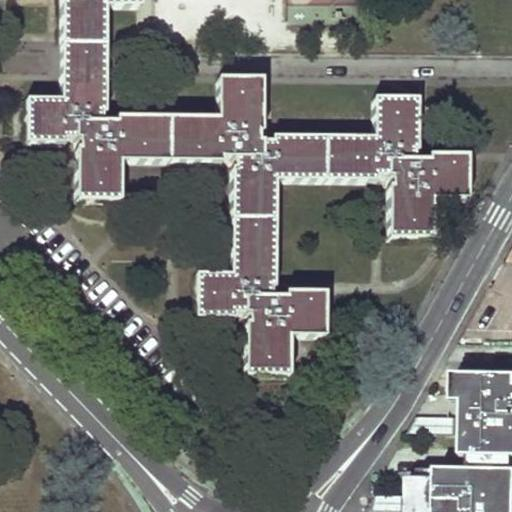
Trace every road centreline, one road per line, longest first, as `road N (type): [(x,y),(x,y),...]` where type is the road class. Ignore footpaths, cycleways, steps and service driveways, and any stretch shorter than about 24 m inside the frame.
road 1 (residential): [(511,68),(100,63)]
road 2 (residential): [(379,424),(511,193)]
road 3 (tertiary): [(123,448),(0,319)]
road 4 (residential): [(379,424),(275,511)]
